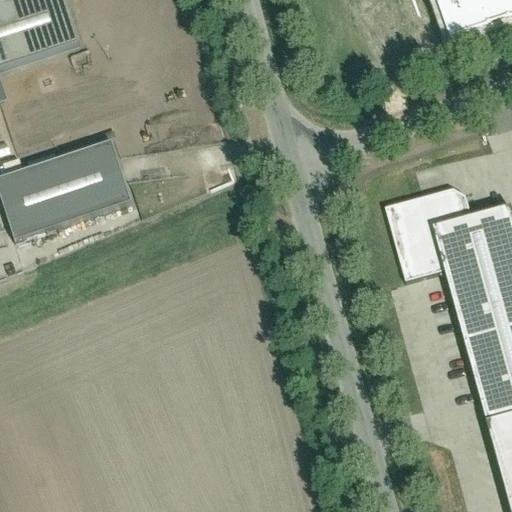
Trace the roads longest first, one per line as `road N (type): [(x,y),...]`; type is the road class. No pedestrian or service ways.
road 1 (unclassified): [(387,511),(291,164)]
road 2 (unclassified): [(291,164),(511,90)]
road 3 (unclassified): [(291,164),(248,0)]
